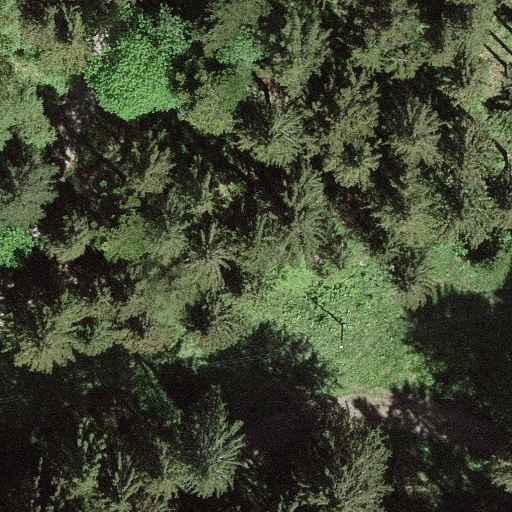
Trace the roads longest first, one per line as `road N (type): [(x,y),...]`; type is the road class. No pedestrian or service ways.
road 1 (unclassified): [(167,0),(0,331)]
road 2 (track): [(214,511),(511,365)]
